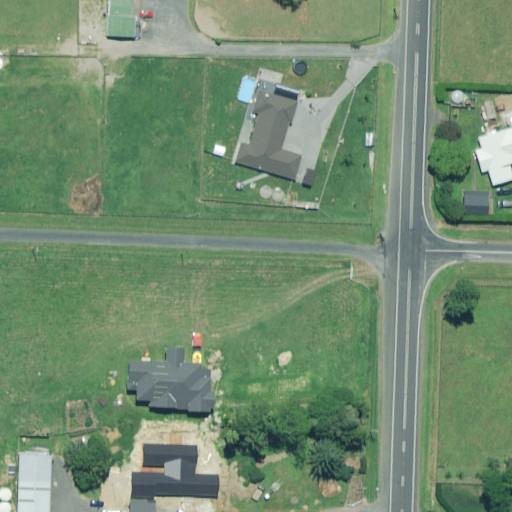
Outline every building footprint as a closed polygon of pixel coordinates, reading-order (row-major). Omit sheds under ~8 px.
[(112,0),(111,14),(102,14),(101,25),(109,25),(109,36),(137,37),(137,27),(138,0),(112,0)] [(511,130),(511,129),(481,139),(484,148),(477,150),(484,172),(490,170),(495,185),(511,179),(511,165),(511,164),(511,163),(511,130)] [(490,196),(466,196),(466,215),(490,216),(490,196)] [(110,453),(109,484),(124,485),(124,490),(108,490),(106,511),(140,511),(140,500),(185,501),(186,454),(162,453),(163,437),(146,437),(145,454),(110,453)] [(21,452),(18,511),(49,511),(52,453),(21,452)]
